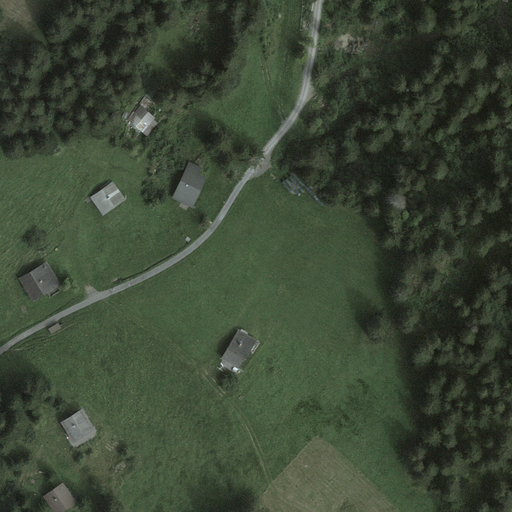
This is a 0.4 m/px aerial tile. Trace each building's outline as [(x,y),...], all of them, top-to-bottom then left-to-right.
[(145,98),(140,104),(145,108),(150,102),(145,98)] [(139,107),(130,119),(142,128),(151,117),(139,107)] [(191,164),(175,197),(190,204),(203,178),(194,174),(197,167),(191,164)] [(95,198),(103,209),(119,197),(109,182),(101,188),(103,192),(95,198)] [(22,279),(32,297),(55,282),(45,265),(22,279)] [(237,364),(246,350),(250,352),(256,342),(240,332),(225,357),(237,364)] [(64,422),(74,438),(91,427),(85,418),(87,417),(84,412),(82,413),(81,411),(64,422)] [(56,511),(57,511),(75,499),(70,492),(67,493),(62,486),(47,497),(56,510),(56,511)]
